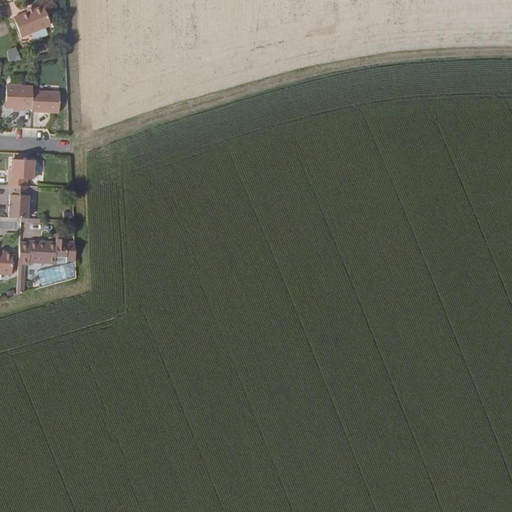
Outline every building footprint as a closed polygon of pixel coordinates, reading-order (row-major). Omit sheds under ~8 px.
[(22,36),(50,25),(43,8),(14,19),(22,36)] [(17,47),(7,51),(10,62),(21,58),(17,47)] [(6,106),(32,109),(33,91),(34,88),(7,85),(6,106)] [(59,112),(60,93),(33,91),(32,109),(32,111),(59,112)] [(1,179),(0,186),(4,187),(19,187),(20,180),(25,181),(26,162),(4,161),(3,180),(1,179)] [(4,187),(1,218),(18,219),(20,220),(21,187),(19,187),(4,187)] [(27,246),(17,246),(15,268),(21,269),(25,269),(25,267),(52,267),(52,265),(64,266),(64,255),(62,255),(62,244),(53,243),(52,245),(27,244),(27,246)] [(0,252),(0,273),(8,274),(9,253),(0,252)] [(74,263),(66,264),(67,279),(76,278),(74,263)]
